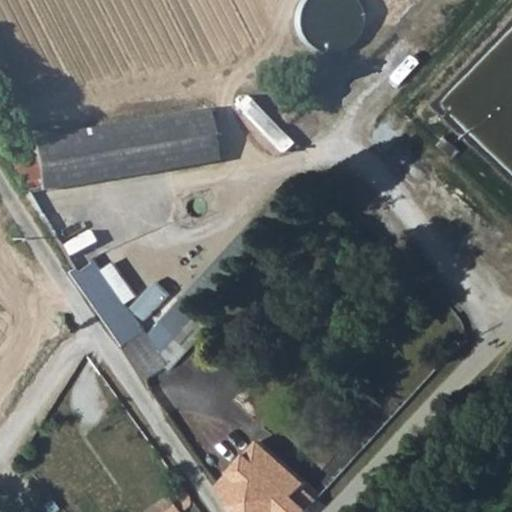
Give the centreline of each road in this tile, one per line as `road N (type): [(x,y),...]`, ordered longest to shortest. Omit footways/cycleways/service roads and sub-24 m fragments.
road 1 (unclassified): [(0,164),(88,330),(222,511)]
road 2 (unclassified): [(338,511),(511,322)]
